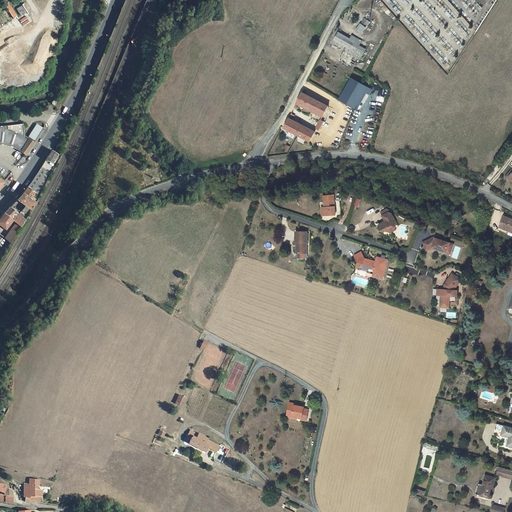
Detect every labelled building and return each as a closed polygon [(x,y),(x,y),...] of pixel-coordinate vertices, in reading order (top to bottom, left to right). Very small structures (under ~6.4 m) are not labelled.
[(36,12),(31,5),(28,1),(22,5),(23,6),(27,12),(30,16),(36,12)] [(14,18),(17,16),(8,3),(5,5),(14,18)] [(21,16),(27,12),(23,6),(17,10),(21,16)] [(27,32),(18,18),(17,16),(14,18),(0,27),(0,86),(20,74),(21,76),(24,74),(22,72),(38,61),(21,36),(27,32)] [(361,24),(366,28),(370,22),(364,18),(361,24)] [(356,30),(362,34),(366,28),(361,24),(356,30)] [(357,38),(355,41),(350,38),(338,32),(334,40),(347,47),(356,52),(359,45),(362,41),(357,38)] [(359,45),(356,52),(354,56),(360,59),(366,49),(359,45)] [(354,56),(356,52),(347,47),(345,51),(354,56)] [(372,90),(352,78),(340,100),(355,108),(356,109),(365,92),(370,95),(372,90)] [(302,110),(303,107),(319,115),(323,117),(329,106),(320,101),(303,92),(295,107),(302,110)] [(321,120),(323,117),(319,115),(313,126),(312,126),(310,130),(315,133),(316,129),(319,130),(324,121),(321,120)] [(284,128),(305,139),(310,130),(289,119),(284,128)] [(35,142),(29,139),(24,136),(23,124),(7,126),(0,126),(0,144),(0,145),(7,146),(10,147),(16,149),(18,150),(20,151),(25,155),(35,142)] [(35,141),(42,127),(36,124),(28,137),(35,141)] [(310,130),(305,139),(310,142),(315,133),(310,130)] [(55,152),(52,150),(46,160),(52,164),(58,154),(55,152)] [(56,166),(52,164),(46,160),(34,178),(28,187),(36,193),(40,196),(56,166)] [(33,196),(36,193),(28,187),(23,194),(30,199),(33,196)] [(23,194),(16,201),(23,205),(24,207),(27,208),(31,211),(36,203),(30,199),(23,194)] [(323,196),(324,207),(325,216),(335,215),(334,195),(323,196)] [(16,201),(10,207),(4,214),(13,221),(16,223),(21,228),(26,220),(22,217),(18,214),(16,212),(23,205),(16,201)] [(392,213),(389,212),(383,216),(385,220),(383,221),(383,223),(379,225),(378,227),(381,231),(384,232),(385,231),(387,230),(389,231),(393,229),(394,226),(396,225),(397,222),(392,213)] [(13,221),(4,214),(0,218),(0,225),(5,230),(13,221)] [(500,227),(511,232),(511,219),(511,218),(508,217),(504,216),(500,227)] [(297,253),(299,253),(305,253),(307,253),(307,232),(296,232),(296,241),(294,242),(294,245),(297,245),(297,253)] [(448,249),(452,250),(454,244),(434,237),(423,243),(424,245),(427,251),(433,248),(446,253),(448,249)] [(373,276),(382,279),(387,260),(378,257),(376,261),(376,263),(372,262),(373,261),(365,259),(361,252),(354,256),(358,262),(357,266),(362,267),(361,270),(367,271),(368,269),(369,271),(372,272),(373,270),(374,272),(373,276)] [(450,296),(457,297),(457,291),(455,291),(455,289),(461,280),(452,274),(448,280),(449,280),(446,285),(446,288),(447,289),(446,290),(445,290),(441,290),(440,296),(443,296),(442,300),(441,299),(440,307),(449,308),(450,296)] [(185,399),(179,396),(176,403),(182,406),(185,399)] [(295,405),(295,404),(290,403),(287,415),(298,417),(302,418),(302,420),(306,421),(309,410),(304,409),(304,407),(298,406),(295,405)] [(511,447),(511,428),(497,424),(494,433),(509,438),(507,446),(511,447)] [(208,447),(216,452),(219,446),(207,440),(208,438),(199,434),(198,435),(191,431),(187,437),(191,439),(189,443),(194,447),(193,449),(198,451),(199,449),(205,452),(208,447)] [(440,447),(424,442),(423,446),(426,448),(426,449),(438,452),(440,447)] [(511,471),(499,468),(498,474),(503,476),(503,477),(511,479),(511,471)] [(490,499),(492,491),(493,487),(496,478),(485,475),(483,485),(479,484),(476,494),(480,495),(479,496),(490,499)] [(30,496),(38,496),(38,495),(42,495),(41,490),(37,490),(38,485),(39,480),(29,479),(29,484),(24,483),(24,491),(24,492),(28,493),(28,495),(28,496),(29,496),(30,496)] [(12,497),(11,489),(6,487),(6,486),(0,483),(0,491),(2,492),(3,492),(4,492),(4,495),(12,497)] [(4,495),(0,493),(0,501),(4,502),(12,504),(12,497),(4,495)]
